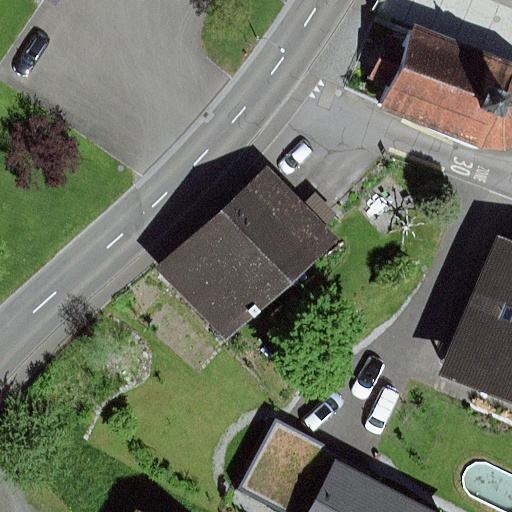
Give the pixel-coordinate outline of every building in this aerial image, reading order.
[(511,63),(415,26),(382,110),(484,150),(505,151),(511,148),(511,63)] [(268,177),(155,275),(216,345),(329,247),(268,177)] [(511,243),(500,239),(441,378),(511,407),(511,243)] [(242,488),(287,511),(310,511),(337,462),(341,453),(278,420),(242,488)] [(430,511),(337,462),(310,511),(430,511)]
